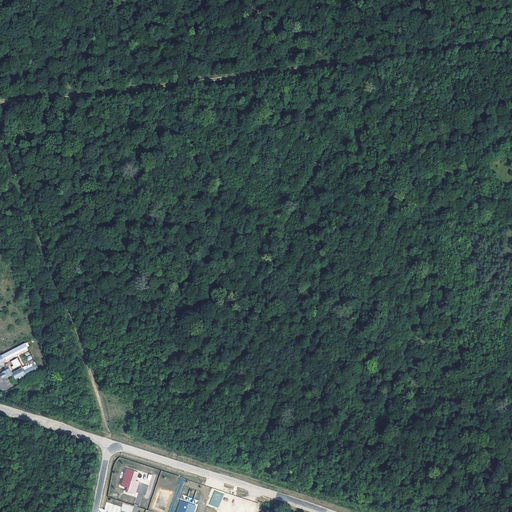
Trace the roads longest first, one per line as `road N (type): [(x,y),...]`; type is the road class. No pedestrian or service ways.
road 1 (track): [(370,58),(0,99)]
road 2 (track): [(107,442),(97,389),(5,150),(0,115)]
road 3 (unclassified): [(107,442),(328,511)]
road 4 (track): [(511,32),(370,58)]
